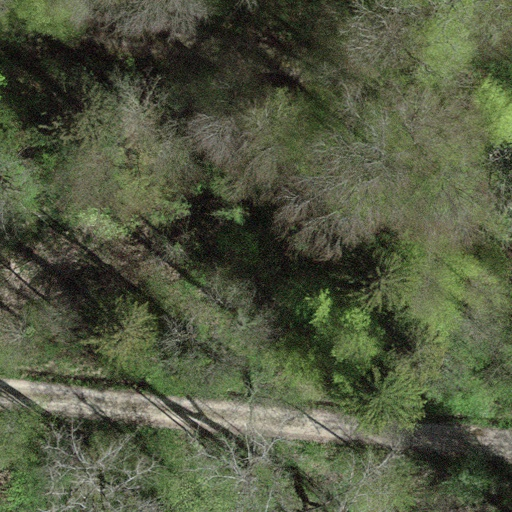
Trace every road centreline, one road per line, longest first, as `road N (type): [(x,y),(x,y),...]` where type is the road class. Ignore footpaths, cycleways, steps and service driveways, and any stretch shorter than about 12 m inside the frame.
road 1 (track): [(511,111),(277,61),(0,20)]
road 2 (track): [(511,448),(0,392)]
